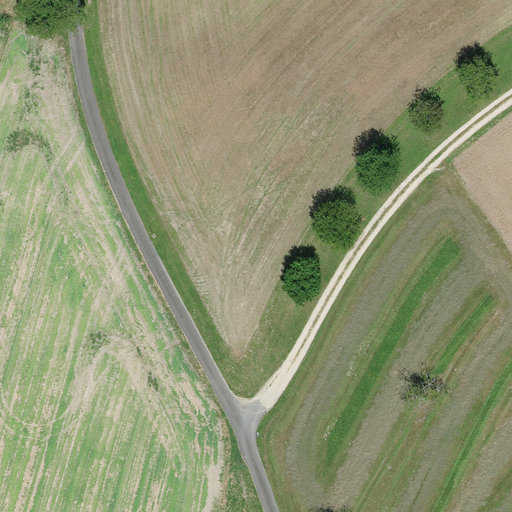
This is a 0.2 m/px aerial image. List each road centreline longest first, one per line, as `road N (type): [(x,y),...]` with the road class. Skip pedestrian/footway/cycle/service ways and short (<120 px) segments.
road 1 (track): [(70,0),(90,117),(122,205),(236,425),(266,511)]
road 2 (track): [(236,425),(269,395),(389,195),(511,94)]
